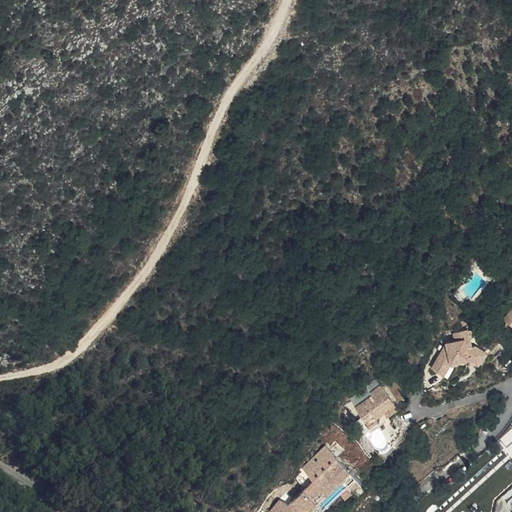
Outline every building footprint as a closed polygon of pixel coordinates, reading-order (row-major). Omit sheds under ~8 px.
[(511,313),(500,330),(511,336),(511,313)] [(427,375),(437,379),(442,369),(447,371),(449,366),(464,359),(476,365),(485,350),(467,344),(465,334),(464,330),(450,334),(451,342),(440,344),(433,361),(427,375)] [(442,369),(437,379),(443,381),(447,371),(442,369)] [(353,404),(363,424),(373,419),(372,417),(381,412),(392,407),(381,386),(370,392),(371,394),(353,404)] [(394,411),(392,407),(381,412),(383,416),(394,411)] [(391,437),(392,434),(384,419),(382,420),(370,425),(372,429),(373,429),(374,429),(375,431),(376,431),(377,432),(378,434),(379,436),(379,438),(380,440),(380,441),(380,443),(391,437)] [(511,439),(511,427),(500,440),(506,446),(511,439)] [(298,511),(317,511),(320,510),(309,498),(318,489),(323,494),(336,482),(343,488),(346,492),(356,480),(335,458),(286,503),(271,502),(264,511),(284,511),(288,508),(291,511),(295,511),(297,511),(298,511)] [(356,480),(346,492),(351,497),(361,486),(356,480)]
